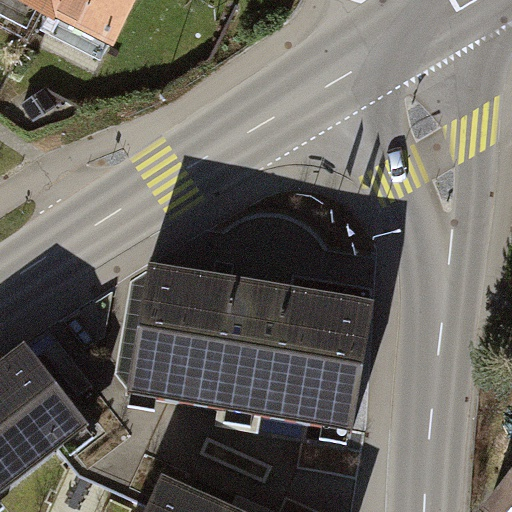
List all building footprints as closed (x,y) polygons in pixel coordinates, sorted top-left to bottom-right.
[(109,0),(0,0),(0,4),(84,49),(109,0)] [(158,271),(135,415),(364,451),(387,307),(158,271)] [(37,350),(0,379),(0,511),(1,511),(103,432),(37,350)] [(483,511),(511,511),(511,448),(469,500),(483,511)] [(247,511),(174,479),(159,511),(247,511)]
